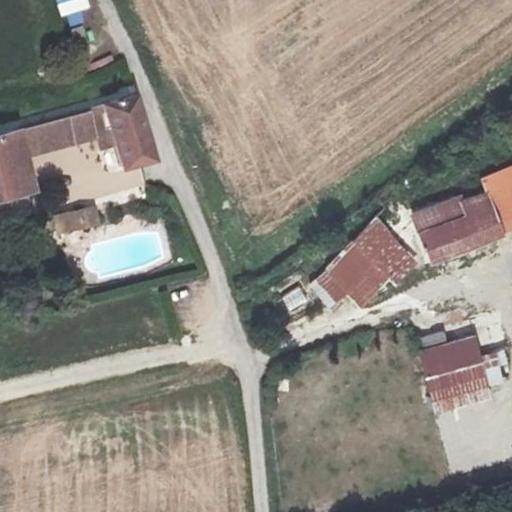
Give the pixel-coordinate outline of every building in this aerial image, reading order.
[(54,0),(60,17),(89,8),(86,0),(54,0)] [(0,132),(0,220),(30,212),(14,160),(107,136),(118,167),(152,155),(130,95),(0,132)] [(511,179),(484,191),(500,231),(511,225),(511,179)] [(428,259),(500,231),(484,191),(460,200),(457,195),(410,213),(428,259)] [(323,267),(343,289),(357,304),(386,274),(394,283),(415,259),(388,230),(405,212),(390,197),(353,239),(349,236),(323,267)] [(97,205),(53,217),(58,237),(102,225),(97,205)] [(325,302),(343,289),(323,267),(307,282),(325,302)] [(471,331),(417,348),(432,410),(489,394),(486,382),(501,378),(492,349),(477,352),(471,331)]
